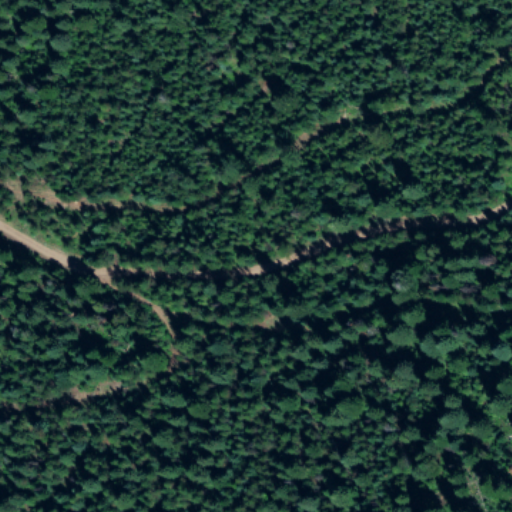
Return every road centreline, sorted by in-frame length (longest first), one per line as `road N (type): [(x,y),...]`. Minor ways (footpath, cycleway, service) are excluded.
road 1 (track): [(0,238),(48,246),(289,246),(337,258),(511,184)]
road 2 (track): [(289,246),(325,173),(511,51)]
